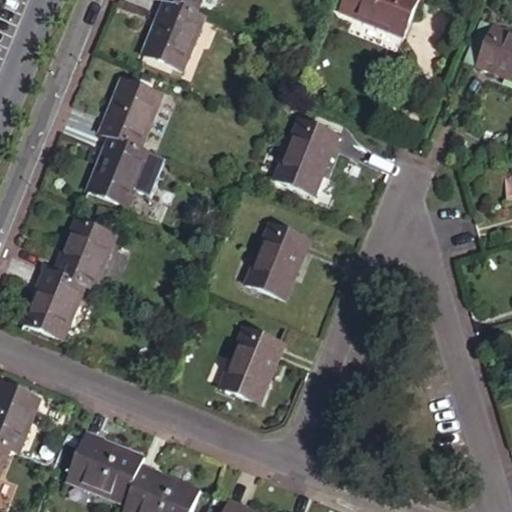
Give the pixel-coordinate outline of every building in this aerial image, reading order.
[(176,0),(183,3),(213,15),(219,0),(176,0)] [(363,0),(356,19),(417,44),(435,1),(432,0),(363,0)] [(213,15),(183,3),(161,57),(201,73),(224,19),(213,15)] [(476,67),(490,74),(507,32),(493,26),(476,67)] [(511,33),(507,31),(507,32),(490,74),(511,82),(511,33)] [(117,138),(127,142),(157,154),(180,97),(140,82),(117,138)] [(334,118),(330,128),(355,138),(359,128),(334,118)] [(317,123),(292,182),(333,199),(357,139),(355,138),(330,128),(317,123)] [(157,154),(127,142),(105,194),(145,211),(167,158),(157,154)] [(61,274),(71,278),(101,290),(123,235),(84,219),(61,274)] [(286,227),(262,287),(302,303),(327,244),(286,227)] [(101,290),(71,278),(49,330),(89,347),(111,294),(101,290)] [(260,330),(235,390),(275,406),(300,347),(260,330)] [(15,386),(0,424),(0,444),(24,455),(33,458),(55,402),(15,386)] [(157,469),(161,460),(100,435),(81,482),(141,508),(157,469)] [(0,444),(0,504),(3,506),(24,455),(0,444)] [(157,469),(141,508),(138,511),(208,511),(216,494),(157,469)] [(288,511),(247,495),(239,511),(288,511)]
